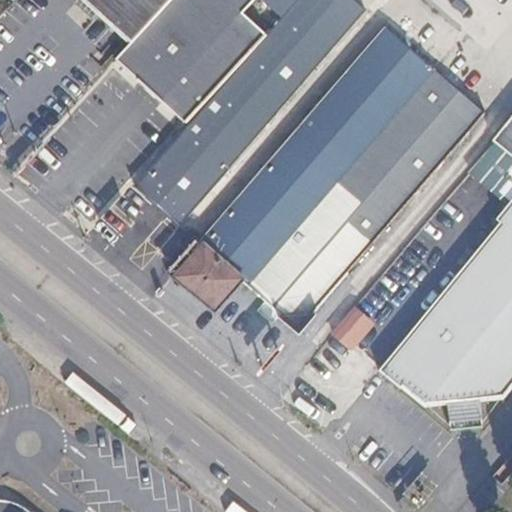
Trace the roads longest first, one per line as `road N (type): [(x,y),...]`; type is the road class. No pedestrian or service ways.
road 1 (secondary): [(364,511),(0,212)]
road 2 (secondary): [(0,283),(280,511)]
